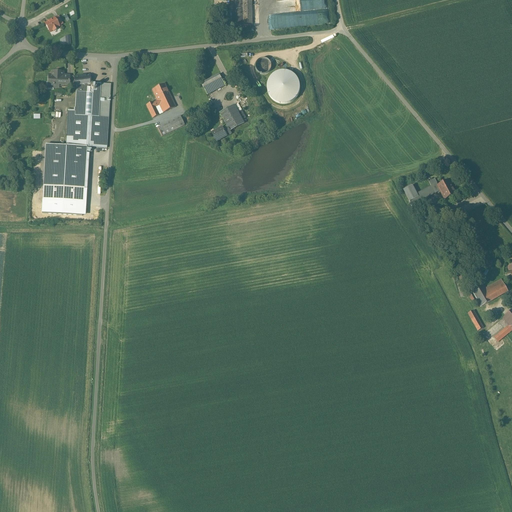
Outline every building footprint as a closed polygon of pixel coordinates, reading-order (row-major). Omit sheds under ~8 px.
[(242,0),(233,0),(234,26),(244,26),(242,0)] [(251,0),(242,0),(244,26),(252,26),(252,0),(251,0)] [(329,24),(328,9),(296,12),(297,27),(329,24)] [(54,19),(45,24),(49,32),(53,30),(53,32),(57,29),(57,28),(59,27),(54,19)] [(257,71),(258,73),(261,74),(264,75),(266,74),(269,72),(270,70),(271,68),(271,65),(270,63),(269,61),(267,59),(264,59),(262,59),(259,59),(257,61),(256,63),(255,66),(255,69),(257,71)] [(274,73),(266,83),(266,91),(268,98),(276,104),(284,104),(292,102),(299,91),(300,85),(299,84),(299,83),(298,77),(290,72),(279,71),(274,73)] [(68,85),(69,77),(68,77),(59,76),(59,73),(52,72),(52,77),(48,77),(48,83),(53,83),(53,88),(58,88),(58,86),(68,86),(68,85)] [(91,84),(91,83),(90,75),(74,77),(69,77),(68,85),(75,86),(91,84)] [(225,86),(219,75),(201,85),(207,95),(225,86)] [(91,84),(75,86),(76,95),(74,112),(68,112),(65,146),(46,145),(43,200),(82,203),(86,147),(107,149),(110,85),(91,83),(91,84)] [(157,101),(158,102),(170,97),(164,85),(152,91),(157,101)] [(175,107),(170,97),(158,102),(159,105),(163,114),(175,107)] [(158,116),(155,108),(153,104),(152,102),(146,105),(152,119),(158,116)] [(219,114),(227,127),(229,132),(230,133),(244,125),(233,106),(219,114)] [(184,126),(180,117),(157,127),(162,137),(184,126)] [(226,134),(229,132),(227,127),(223,129),(222,128),(212,134),(216,142),(227,136),(226,134)] [(444,201),(448,198),(456,194),(449,180),(438,186),(437,184),(431,186),(433,191),(435,194),(440,192),(444,201)] [(417,194),(412,186),(403,190),(410,203),(410,202),(413,207),(421,203),(420,202),(421,201),(426,199),(424,196),(433,191),(431,186),(417,194)] [(508,292),(501,280),(486,289),(484,286),(468,295),(474,304),(478,302),(481,307),(508,292)] [(511,310),(502,318),(509,326),(511,329),(511,310)] [(483,328),(473,311),(471,312),(470,311),(469,312),(469,313),(468,314),(478,331),(483,328)] [(509,333),(511,330),(511,329),(509,326),(505,329),(494,338),(497,342),(502,338),(509,333)]
